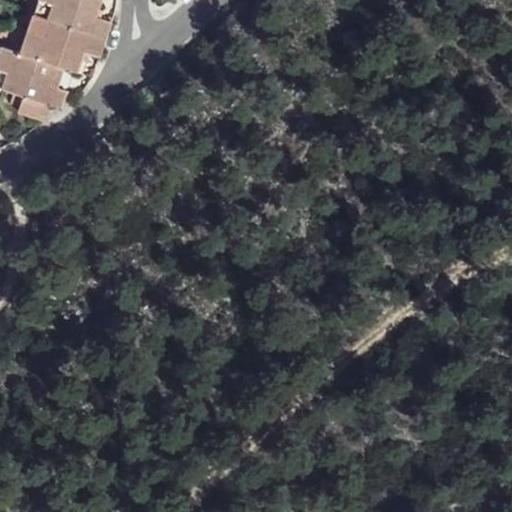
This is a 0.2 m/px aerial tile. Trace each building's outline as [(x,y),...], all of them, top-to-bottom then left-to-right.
[(39,0),(35,14),(105,39),(111,23),(96,16),(102,0),(39,0)] [(99,56),(105,39),(35,14),(21,53),(65,68),(72,71),(78,72),(85,52),(99,56)] [(58,89),(65,68),(21,53),(3,46),(0,55),(0,87),(14,93),(24,96),(20,108),(19,114),(45,121),(51,106),(61,110),(68,92),(64,91),(58,89)] [(64,91),(72,71),(65,68),(58,89),(64,91)] [(10,105),(20,108),(24,96),(14,93),(10,105)] [(116,156),(111,149),(100,134),(86,143),(104,165),(116,156)] [(122,165),(116,156),(104,165),(111,175),(122,165)]
